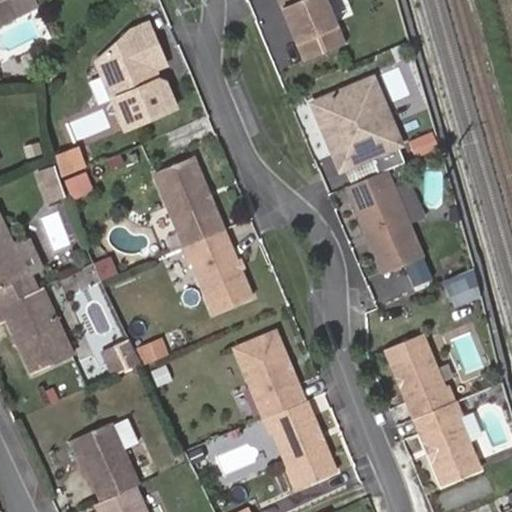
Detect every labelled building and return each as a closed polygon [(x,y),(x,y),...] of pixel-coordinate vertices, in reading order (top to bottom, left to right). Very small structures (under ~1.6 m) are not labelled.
[(0,0),(0,26),(16,17),(6,0),(0,0)] [(6,0),(16,17),(40,3),(37,0),(6,0)] [(325,0),(278,0),(310,65),(348,47),(325,0)] [(94,62),(101,78),(157,51),(146,24),(127,32),(94,62)] [(111,103),(122,130),(173,108),(162,82),(156,80),(152,70),(163,65),(157,51),(101,78),(102,80),(106,82),(113,98),(111,103)] [(373,81),(352,90),(365,119),(386,109),(373,81)] [(352,90),(313,108),(343,174),(403,146),(386,109),(365,119),(352,90)] [(448,141),(442,125),(419,136),(425,151),(448,141)] [(52,168),(56,179),(80,170),(72,152),(50,161),(52,168)] [(149,175),(183,245),(221,227),(188,157),(149,175)] [(56,179),(52,168),(50,161),(38,166),(51,193),(60,189),(56,179)] [(73,197),(93,187),(87,172),(66,181),(73,197)] [(385,173),(347,191),(386,275),(425,257),(385,173)] [(74,199),(94,190),(93,187),(73,197),(74,199)] [(60,210),(43,216),(55,248),(72,242),(60,210)] [(0,302),(13,297),(7,283),(24,275),(12,248),(0,221),(0,302)] [(252,294),(221,227),(183,245),(180,247),(188,263),(192,261),(215,311),(252,294)] [(12,248),(24,275),(40,268),(28,241),(12,248)] [(467,268),(461,253),(437,263),(444,278),(467,268)] [(67,291),(92,281),(87,268),(62,278),(67,291)] [(31,289),(24,275),(7,283),(13,297),(31,289)] [(13,297),(0,302),(0,320),(6,318),(13,334),(16,341),(31,372),(69,355),(37,286),(31,289),(13,297)] [(269,331),(230,349),(262,418),(304,399),(296,382),(293,384),(269,331)] [(115,357),(134,348),(128,337),(109,346),(115,357)] [(170,355),(161,338),(134,348),(139,359),(144,368),(170,355)] [(382,354),(413,422),(453,403),(446,388),(442,389),(418,338),(382,354)] [(134,348),(115,357),(120,368),(139,359),(134,348)] [(150,368),(155,385),(171,381),(166,363),(150,368)] [(273,432),(298,487),(337,469),(304,399),(262,418),(269,434),(273,432)] [(453,403),(413,422),(444,488),(481,471),(458,420),(461,418),(454,403),(453,403)] [(108,425),(112,435),(119,448),(135,441),(124,417),(108,425)] [(131,483),(134,482),(119,448),(112,435),(108,425),(107,423),(65,442),(79,473),(85,470),(98,499),(131,483)] [(222,474),(255,462),(248,444),(216,456),(222,474)] [(98,499),(93,502),(97,511),(145,511),(131,483),(98,499)]
